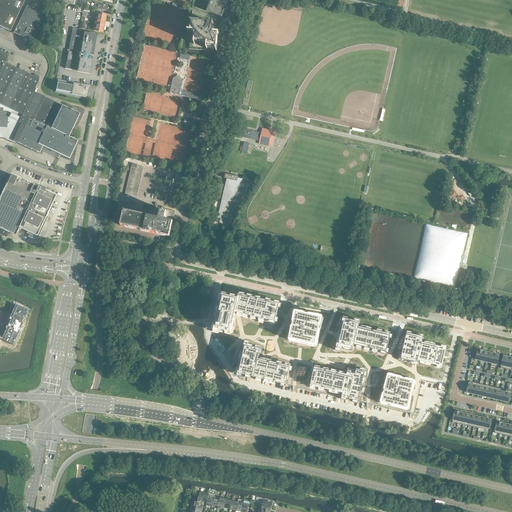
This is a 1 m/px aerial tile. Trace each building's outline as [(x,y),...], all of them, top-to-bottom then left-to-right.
[(0,0),(0,26),(10,31),(24,0),(0,0)] [(192,0),(190,5),(193,6),(191,22),(190,22),(191,22),(191,29),(189,49),(216,51),(216,52),(217,52),(217,47),(218,40),(217,40),(218,34),(219,34),(217,34),(217,31),(217,30),(217,29),(216,29),(216,28),(216,27),(215,27),(215,26),(214,25),(213,25),(213,23),(211,22),(215,14),(222,17),(224,12),(224,10),(226,10),(227,10),(226,10),(227,8),(225,7),(227,0),(192,0)] [(106,7),(107,6),(93,3),(92,8),(106,11),(107,7),(106,7)] [(45,14),(37,11),(26,6),(25,10),(23,14),(21,18),(20,18),(20,19),(19,22),(18,22),(18,23),(14,33),(20,36),(23,37),(26,38),(26,39),(41,46),(42,43),(42,24),(41,23),(45,14)] [(72,28),(70,40),(81,42),(95,45),(96,35),(78,32),(79,29),(72,28)] [(81,42),(70,40),(65,68),(77,71),(77,72),(89,74),(93,56),(79,53),(81,42)] [(95,45),(81,42),(79,53),(93,56),(95,45)] [(9,142),(23,114),(29,100),(33,92),(39,79),(39,78),(39,77),(38,76),(38,75),(37,75),(36,75),(35,75),(34,77),(5,64),(0,74),(0,138),(1,139),(2,138),(9,142)] [(200,95),(183,91),(182,91),(185,80),(184,80),(183,81),(179,75),(173,79),(170,93),(198,100),(200,95)] [(76,84),(75,83),(63,81),(58,80),(55,92),(85,97),(86,88),(78,87),(78,85),(76,84)] [(61,105),(34,92),(33,92),(29,100),(23,114),(29,117),(69,136),(74,126),(75,126),(76,126),(84,110),(83,110),(83,109),(81,108),(81,109),(79,108),(78,108),(75,107),(75,108),(72,106),(70,109),(61,105)] [(68,137),(69,136),(29,117),(23,114),(9,142),(16,145),(17,143),(39,153),(41,149),(54,155),(54,154),(58,156),(59,155),(60,155),(69,159),(77,141),(72,139),(70,138),(68,137)] [(195,127),(196,121),(185,118),(185,119),(184,124),(195,127)] [(261,133),(247,130),(246,130),(245,138),(259,141),(269,143),(271,134),(272,132),(262,130),(261,133)] [(36,236),(46,216),(45,215),(46,211),(48,212),(55,196),(44,190),(45,189),(44,188),(38,186),(37,187),(34,186),(33,185),(10,174),(6,183),(7,183),(5,187),(5,186),(1,194),(2,194),(1,197),(0,196),(0,234),(5,237),(7,237),(9,233),(15,236),(18,228),(27,232),(36,236)] [(234,215),(234,216),(232,214),(236,207),(238,209),(239,209),(242,200),(240,199),(244,192),(246,194),(247,194),(250,185),(248,184),(250,180),(243,176),(241,179),(238,178),(238,177),(233,175),(230,174),(230,175),(225,174),(224,178),(227,179),(227,181),(226,181),(225,181),(225,182),(225,183),(226,183),(226,184),(226,185),(221,184),(218,199),(222,200),(218,216),(218,217),(218,218),(219,218),(220,219),(219,222),(226,226),(228,223),(230,224),(230,225),(234,215)] [(121,226),(122,226),(169,237),(173,222),(171,221),(173,214),(171,213),(172,211),(167,210),(167,212),(160,210),(159,216),(162,217),(162,219),(124,211),(121,226)] [(467,233),(374,212),(361,268),(454,289),(467,233)] [(222,295),(214,331),(219,332),(218,337),(227,351),(234,361),(239,369),(237,374),(286,385),(294,386),(339,397),(341,397),(341,398),(358,401),(368,403),(412,413),(414,414),(422,377),(438,380),(442,366),(442,367),(446,348),(438,346),(439,341),(423,337),(424,337),(407,333),(402,332),(400,332),(396,331),(391,330),(345,319),(334,317),(333,316),(331,316),(294,307),(292,307),(287,306),(283,305),(280,305),(239,295),(238,299),(222,295)] [(10,324),(3,341),(12,345),(23,323),(21,322),(27,310),(17,305),(11,318),(12,319),(10,324)] [(481,361),(483,351),(478,349),(476,355),(473,354),(472,359),(481,361)] [(499,355),(494,353),(491,366),(496,367),(499,355)] [(506,369),(509,357),(503,356),(500,368),(506,369)] [(472,394),(474,383),(469,381),(466,392),(469,393),(472,394)] [(511,391),(506,390),(503,401),(505,401),(509,402),(509,401),(510,401),(511,397),(510,397),(511,391)] [(457,423),(460,412),(454,411),(454,412),(453,412),(452,416),(453,416),(452,422),(457,423)] [(492,420),(486,418),(484,429),(484,428),(489,429),(492,420)] [(499,434),(502,423),(497,421),(494,431),(494,433),(499,434)] [(208,496),(209,493),(200,491),(199,494),(198,493),(197,498),(194,497),(193,500),(196,501),(201,502),(201,501),(206,502),(207,502),(208,496)] [(212,505),(214,496),(215,494),(209,493),(208,496),(207,502),(206,502),(206,504),(212,505)] [(200,506),(201,502),(196,501),(193,500),(192,500),(191,506),(203,509),(203,507),(200,506)] [(264,500),(262,509),(270,511),(272,502),(264,500)] [(247,511),(249,505),(243,503),(241,511),(242,511),(247,511)]
